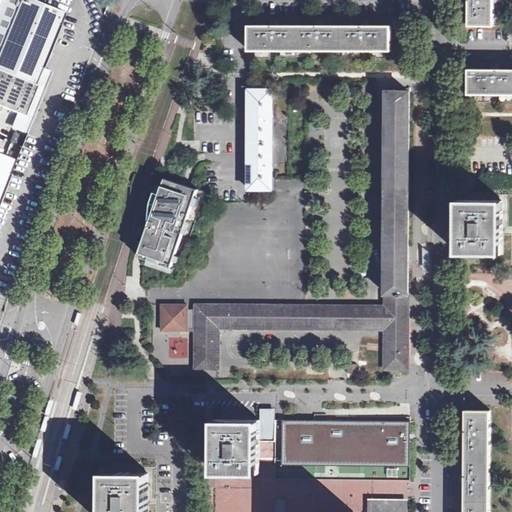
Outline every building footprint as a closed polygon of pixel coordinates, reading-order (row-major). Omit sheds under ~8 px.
[(0,0),(0,109),(3,111),(5,108),(28,117),(40,86),(39,86),(68,13),(33,0),(0,0)] [(464,0),(464,6),(470,6),(469,25),(493,25),(493,0),(464,0)] [(361,21),(361,26),(324,26),(324,21),(317,21),(317,26),(279,26),(280,21),(271,21),(271,26),(249,26),(249,49),(391,50),(391,26),(369,26),(369,21),(361,21)] [(511,69),(499,69),(500,65),(492,65),(492,69),(470,69),(469,92),(511,92),(511,69)] [(272,189),(273,90),(250,90),(249,189),(272,189)] [(386,295),(409,295),(410,92),(388,91),(386,295)] [(15,132),(12,141),(22,145),(25,136),(15,132)] [(0,204),(18,160),(0,153),(0,204)] [(199,188),(166,177),(139,256),(172,268),(199,188)] [(502,252),(503,200),(459,200),(459,252),(502,252)] [(409,295),(386,295),(386,306),(196,305),(196,307),(188,307),(188,305),(163,305),(162,331),(188,330),(188,329),(196,329),(196,369),(219,369),(219,328),(386,329),(386,369),(408,369),(409,295)] [(169,338),(170,358),(187,358),(187,338),(169,338)] [(260,408),(260,419),(275,419),(275,408),(260,408)] [(462,428),(462,437),(467,437),(466,474),(462,473),(462,481),(466,481),(466,511),(489,511),(491,410),(467,410),(466,429),(462,428)] [(215,471),(259,472),(259,458),(411,459),(412,421),(275,419),(260,419),(216,418),(215,471)] [(148,511),(149,471),(105,471),(104,511),(148,511)]
